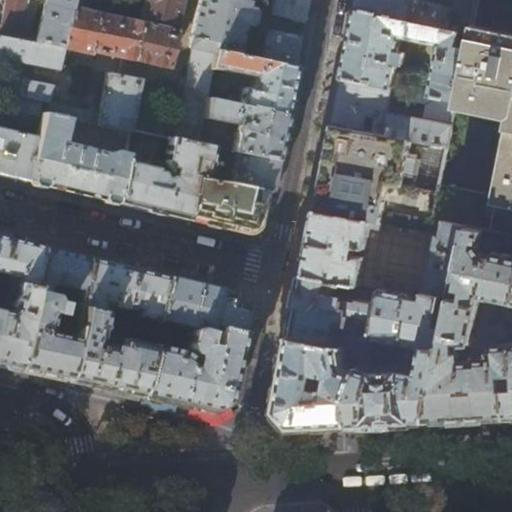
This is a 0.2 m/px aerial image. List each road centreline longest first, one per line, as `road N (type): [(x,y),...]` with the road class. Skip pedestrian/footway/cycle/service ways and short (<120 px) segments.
road 1 (residential): [(0,206),(272,269),(287,235),(331,0)]
road 2 (tertiary): [(347,474),(511,465)]
road 3 (tertiary): [(83,488),(245,479)]
road 4 (residential): [(0,395),(69,410),(83,488)]
